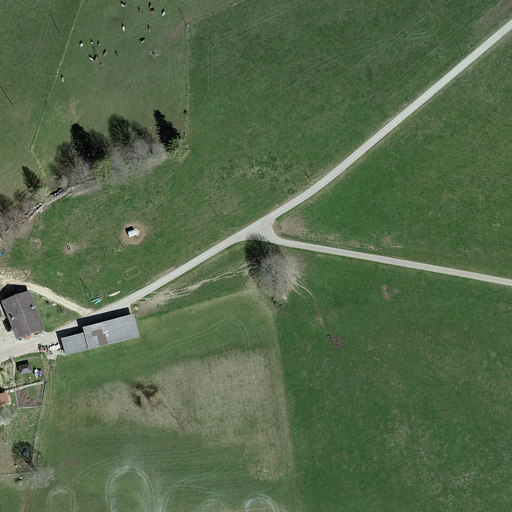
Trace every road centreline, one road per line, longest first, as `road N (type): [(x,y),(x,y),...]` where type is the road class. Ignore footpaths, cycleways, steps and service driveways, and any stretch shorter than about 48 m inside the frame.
road 1 (unclassified): [(0,356),(135,296),(316,187),(511,23)]
road 2 (track): [(511,284),(278,241),(252,228)]
